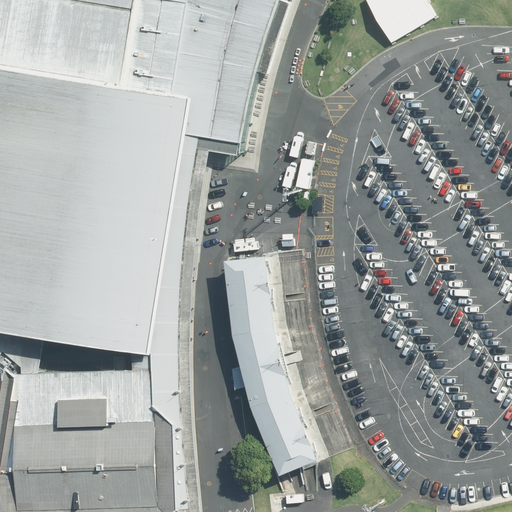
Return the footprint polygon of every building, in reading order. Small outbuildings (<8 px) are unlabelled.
[(0,0),(0,65),(177,95),(193,0),(0,0)] [(197,98),(191,135),(246,143),(263,71),(278,21),(286,0),(285,0),(193,0),(177,95),(197,98)] [(191,135),(197,98),(177,95),(0,65),(0,329),(2,330),(25,334),(48,338),(156,355),(191,135)] [(183,506),(177,511),(205,511),(203,482),(198,423),(197,380),(196,368),(196,330),(199,272),(204,226),(208,188),(215,151),(243,155),(246,143),(191,135),(156,355),(158,368),(159,403),(181,423),(183,506)] [(317,162),(305,159),(299,187),(311,190),(317,162)] [(315,192),(308,191),(306,197),(313,199),(315,192)] [(325,192),(315,191),(314,210),(324,211),(325,192)] [(234,261),(231,261),(232,264),(232,266),(239,337),(246,366),(244,366),(242,367),(235,369),(238,390),(247,388),(249,387),(251,387),(256,406),(285,476),(296,472),(307,467),(322,460),(295,392),(289,364),(286,354),(279,326),(271,257),(254,259),(234,261)] [(0,468),(2,469),(2,475),(3,511),(177,511),(183,506),(181,423),(159,403),(158,368),(128,369),(53,372),(42,373),(48,338),(25,334),(2,330),(0,344),(0,468)]
